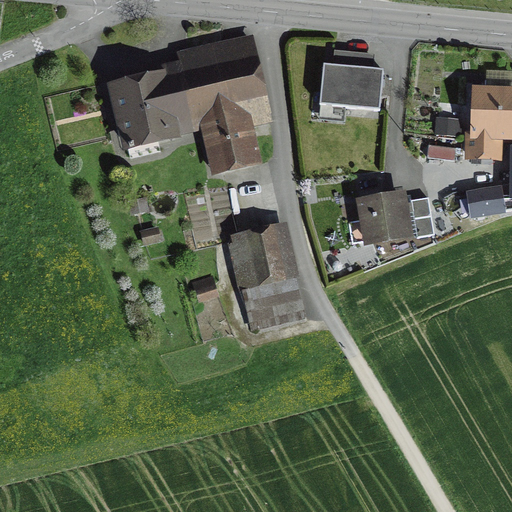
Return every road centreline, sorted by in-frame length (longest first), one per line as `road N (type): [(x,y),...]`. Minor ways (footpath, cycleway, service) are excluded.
road 1 (residential): [(135,0),(511,36)]
road 2 (track): [(320,298),(447,511)]
road 3 (residential): [(0,60),(96,19),(105,0)]
